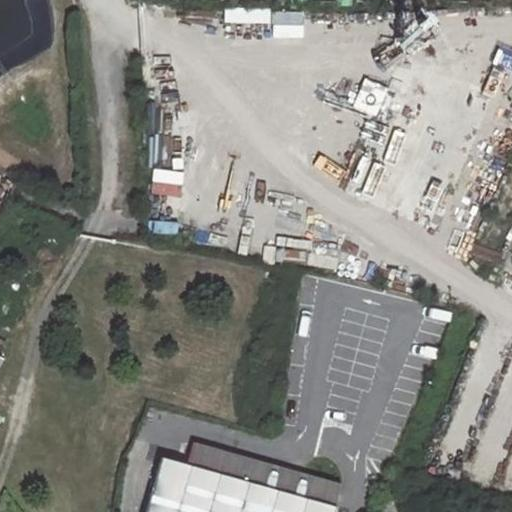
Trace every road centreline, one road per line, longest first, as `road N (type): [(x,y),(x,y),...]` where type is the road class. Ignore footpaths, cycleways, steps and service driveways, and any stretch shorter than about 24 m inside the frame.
road 1 (unknown): [(229,99),(296,187),(511,319)]
road 2 (unknown): [(511,35),(304,61),(229,99)]
road 3 (unknown): [(111,0),(229,99)]
